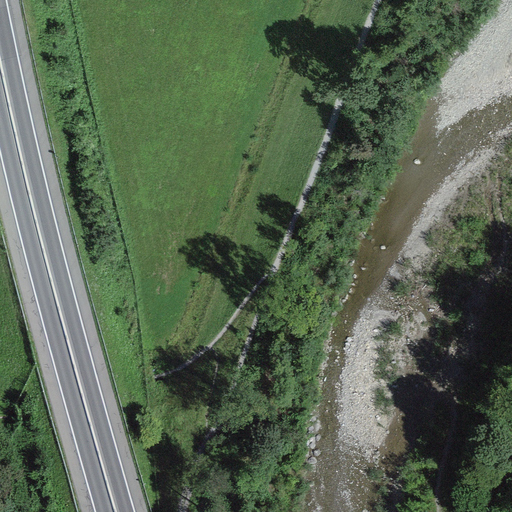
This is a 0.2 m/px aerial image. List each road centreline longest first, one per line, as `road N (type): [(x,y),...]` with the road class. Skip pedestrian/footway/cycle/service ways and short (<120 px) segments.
road 1 (trunk): [(124,511),(48,224),(0,0)]
road 2 (trunk): [(0,102),(105,511)]
